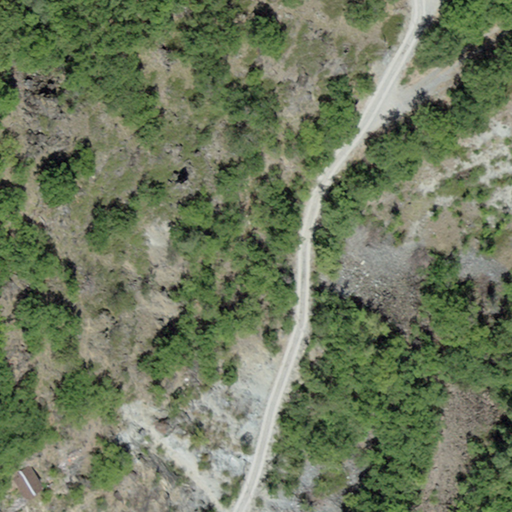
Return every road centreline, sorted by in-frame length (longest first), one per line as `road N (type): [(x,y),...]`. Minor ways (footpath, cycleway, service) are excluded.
road 1 (track): [(235,511),(293,345),(297,269),(322,184),(390,75),(421,0)]
road 2 (track): [(363,122),(387,116),(429,71),(511,29)]
